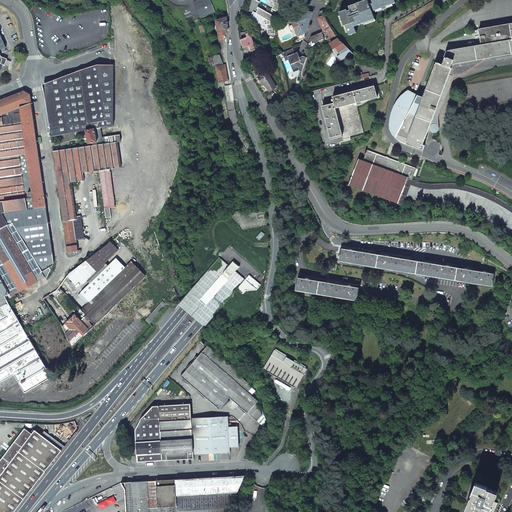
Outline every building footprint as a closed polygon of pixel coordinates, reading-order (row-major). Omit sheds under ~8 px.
[(199,0),(194,2),(201,19),(216,13),(210,0),(199,0)] [(327,0),(331,9),(337,7),(339,12),(347,10),(347,11),(350,10),(350,9),(357,6),(356,4),(366,0),(327,0)] [(345,25),(349,36),(357,33),(354,27),(371,21),(370,18),(374,16),(372,11),(370,5),(368,0),(366,0),(356,4),(357,6),(350,9),(350,10),(347,11),(347,10),(339,12),(344,26),(345,25)] [(371,0),(373,3),(370,5),(372,11),(382,8),(383,10),(386,8),(385,6),(396,3),(394,0),(371,0)] [(114,7),(114,32),(126,32),(127,32),(127,16),(130,15),(125,7),(114,7)] [(275,20),(275,17),(259,8),(256,13),(267,20),(268,34),(266,34),(266,38),(275,38),(275,20)] [(309,25),(313,12),(310,12),(309,12),(309,11),(299,17),(298,16),(297,16),(290,18),(293,25),(292,25),(293,26),(295,30),(295,31),(295,30),(298,37),(300,40),(305,38),(306,33),(307,30),(310,30),(311,26),(309,25)] [(325,30),(331,39),(336,36),(327,22),(324,15),(321,11),(319,11),(319,17),(318,19),(323,31),(325,30)] [(216,21),(219,39),(224,39),(225,35),(226,35),(226,30),(228,30),(227,17),(216,21)] [(452,64),(453,64),(487,58),(511,54),(511,23),(478,30),(481,45),(446,51),(444,57),(445,57),(453,60),(452,64)] [(239,38),(240,40),(247,38),(246,34),(245,31),(239,33),(239,38)] [(114,32),(114,55),(125,55),(125,50),(124,40),(126,32),(114,32)] [(322,32),(310,37),(309,41),(312,42),(315,42),(317,41),(324,38),(322,32)] [(247,38),(240,40),(243,48),(248,46),(250,51),(256,49),(249,33),(246,34),(247,38)] [(340,53),(348,48),(338,38),(330,44),(334,49),(336,47),(340,53)] [(298,77),(304,79),(302,72),(307,57),(303,56),(300,57),(298,52),(295,53),(293,49),(283,53),(285,58),(289,56),(293,67),(298,66),(300,71),(298,77)] [(133,55),(132,86),(149,86),(157,86),(157,55),(143,55),(138,55),(133,55)] [(216,66),(219,83),(228,81),(225,65),(224,65),(220,55),(214,57),(216,66)] [(442,65),(436,62),(430,79),(428,84),(422,100),(420,99),(421,97),(418,95),(408,90),(403,96),(401,98),(399,101),(396,107),(394,111),(393,116),(391,123),(391,126),(391,130),(393,134),(394,137),(396,139),(399,141),(401,143),(414,148),(414,147),(423,150),(425,145),(423,145),(449,75),(451,68),(450,68),(452,64),(453,60),(445,57),(442,65)] [(487,58),(453,64),(452,64),(450,68),(451,68),(449,75),(450,75),(452,76),(457,76),(460,75),(465,74),(468,72),(487,58)] [(44,88),(51,137),(81,131),(94,129),(100,128),(113,126),(113,118),(114,93),(114,65),(98,65),(80,71),(47,83),(44,88)] [(264,83),(269,91),(276,87),(267,72),(258,77),(262,84),(264,83)] [(428,84),(430,79),(422,76),(420,81),(428,84)] [(224,86),(228,110),(235,109),(231,85),(224,86)] [(157,86),(149,86),(149,102),(157,102),(157,86)] [(334,103),(335,108),(356,103),(377,98),(374,86),(332,97),(334,103)] [(46,207),(31,103),(30,95),(25,92),(0,100),(0,210),(1,213),(46,207)] [(122,93),(114,93),(113,118),(121,117),(122,93)] [(322,106),(330,138),(342,135),(335,108),(334,103),(322,106)] [(342,135),(343,139),(364,134),(356,103),(335,108),(342,135)] [(158,108),(144,111),(146,125),(160,122),(158,108)] [(229,111),(232,125),(239,123),(235,109),(229,111)] [(113,118),(113,126),(129,124),(128,116),(121,117),(113,118)] [(141,211),(140,216),(158,219),(163,209),(168,198),(170,199),(172,191),(170,191),(179,164),(180,160),(180,156),(179,154),(178,151),(170,139),(163,138),(160,122),(146,125),(138,126),(143,151),(141,151),(142,154),(144,154),(144,155),(151,154),(142,202),(141,211)] [(237,124),(233,127),(242,142),(243,142),(247,149),(250,147),(246,140),(247,139),(237,124)] [(97,142),(97,145),(117,142),(121,142),(120,135),(102,137),(100,128),(94,129),(97,142)] [(81,131),(84,145),(97,142),(94,129),(81,131)] [(76,213),(71,182),(84,181),(83,173),(99,171),(110,169),(111,169),(111,173),(122,172),(117,142),(97,145),(53,151),(67,247),(77,246),(76,241),(84,239),(81,216),(82,216),(81,212),(76,213)] [(233,142),(229,145),(230,147),(234,152),(236,159),(242,158),(241,151),(235,144),(234,145),(233,142)] [(358,160),(349,184),(403,204),(410,185),(412,180),(416,168),(367,150),(363,161),(358,160)] [(236,161),(238,169),(242,169),(242,170),(249,169),(247,160),(236,161)] [(110,169),(99,171),(106,218),(111,217),(110,209),(115,208),(110,169)] [(113,179),(116,201),(128,199),(127,187),(135,186),(138,181),(138,176),(125,178),(125,177),(113,179)] [(239,187),(227,190),(229,200),(237,199),(238,205),(246,205),(246,204),(254,203),(252,194),(250,194),(246,177),(237,178),(239,187)] [(412,180),(410,185),(413,186),(416,187),(421,188),(428,189),(431,190),(439,189),(445,189),(449,189),(455,189),(458,190),(466,191),(475,194),(479,196),(487,199),(490,200),(490,201),(492,201),(500,206),(503,207),(511,213),(511,206),(503,201),(496,197),(494,196),(487,193),(479,190),(472,187),(465,185),(458,184),(454,184),(448,183),(435,184),(428,184),(425,184),(419,182),(412,180)] [(13,223),(45,277),(47,279),(54,263),(46,207),(1,213),(8,225),(13,223)] [(0,229),(8,225),(1,213),(0,210),(0,229)] [(6,297),(9,303),(14,300),(12,297),(45,277),(13,223),(8,225),(0,229),(0,277),(10,294),(6,297)] [(76,277),(83,284),(87,280),(92,276),(105,263),(141,228),(127,229),(70,273),(68,275),(73,280),(76,277)] [(95,326),(144,279),(143,279),(162,259),(163,260),(164,259),(156,237),(125,267),(90,302),(87,305),(82,310),(86,316),(95,326)] [(67,247),(68,256),(77,255),(81,252),(81,250),(77,251),(77,246),(67,247)] [(341,252),(339,261),(492,286),(494,274),(486,273),(486,272),(483,271),(483,272),(468,270),(468,269),(465,268),(465,269),(449,267),(449,266),(446,265),(446,266),(428,263),(428,262),(425,262),(425,263),(423,262),(425,251),(414,249),(412,261),(410,260),(410,259),(407,259),(407,260),(389,257),(389,256),(386,255),(386,256),(370,254),(370,253),(368,252),(368,253),(352,251),(352,250),(350,249),(349,250),(341,249),(341,252)] [(90,302),(125,267),(116,258),(108,266),(90,283),(81,292),(90,302)] [(90,283),(108,266),(105,263),(92,276),(87,280),(90,283)] [(0,391),(1,393),(19,383),(14,375),(15,375),(25,393),(52,377),(9,303),(6,297),(10,294),(0,277),(0,391)] [(298,278),(296,290),(357,300),(359,288),(351,287),(351,286),(348,285),(348,286),(330,283),(330,282),(327,282),(327,283),(309,280),(309,279),(306,278),(306,279),(298,278)] [(166,300),(172,294),(168,290),(162,295),(166,300)] [(78,295),(87,305),(90,302),(81,292),(78,295)] [(80,331),(84,336),(95,326),(86,316),(81,321),(75,315),(65,323),(71,329),(66,334),(69,341),(80,331)] [(229,398),(257,421),(261,416),(261,407),(256,403),(258,401),(251,395),(248,392),(251,388),(252,387),(235,372),(236,371),(210,348),(207,346),(181,377),(219,409),(229,398)] [(264,368),(297,387),(307,369),(274,350),(264,368)] [(136,430),(137,461),(156,460),(163,460),(168,459),(167,458),(188,457),(188,458),(194,458),(194,454),(192,418),(191,418),(190,404),(153,405),(141,419),(136,430)] [(194,454),(230,453),(230,447),(229,440),(229,427),(228,416),(192,418),(194,454)] [(229,427),(229,440),(238,439),(238,426),(229,427)] [(25,428),(0,461),(0,475),(0,476),(32,434),(25,428)] [(0,511),(14,511),(40,478),(62,451),(35,430),(32,434),(0,476),(0,475),(0,511)] [(228,511),(244,476),(156,481),(148,481),(131,482),(133,511),(228,511)] [(125,490),(126,511),(133,511),(131,482),(121,483),(125,490)] [(470,496),(466,507),(476,511),(488,511),(492,502),(493,502),(497,492),(487,487),(477,482),(471,496),(470,496)] [(113,496),(97,504),(100,510),(116,502),(113,496)]
